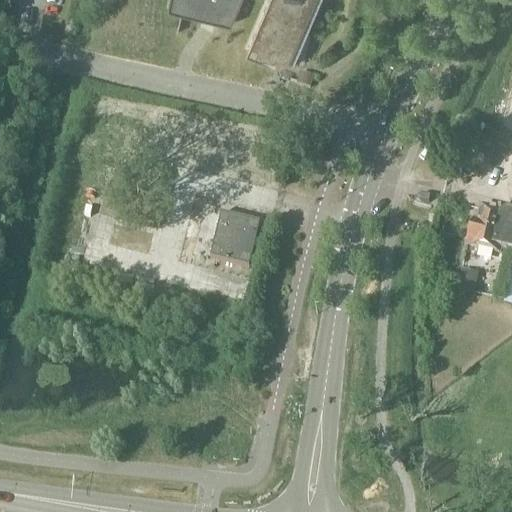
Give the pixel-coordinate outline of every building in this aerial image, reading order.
[(169,0),(168,10),(181,14),(183,14),(203,19),(204,16),(212,18),(215,19),(215,21),(232,25),(242,0),(268,0),(247,49),(261,55),(259,61),(272,67),(274,61),(286,66),(288,62),(297,64),(305,30),(302,30),(314,0),(169,0)] [(310,88),(313,77),(301,74),(301,75),(298,85),(310,88)] [(97,109),(90,140),(196,162),(203,132),(97,109)] [(511,252),(511,215),(482,208),(479,222),(474,221),(469,241),(468,246),(499,254),(501,249),(511,252)] [(248,270),(260,223),(221,213),(209,260),(248,270)] [(462,272),(457,290),(474,293),(478,275),(462,272)]
